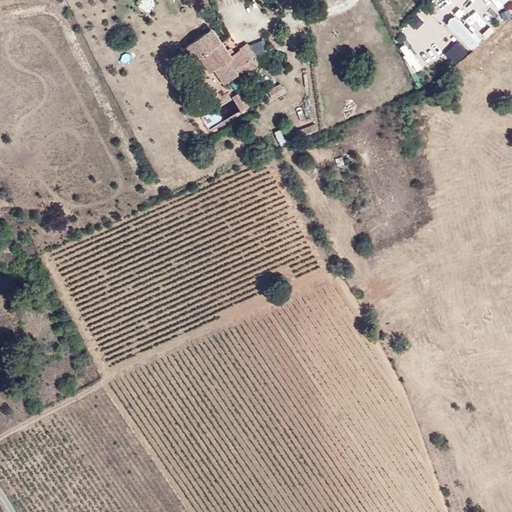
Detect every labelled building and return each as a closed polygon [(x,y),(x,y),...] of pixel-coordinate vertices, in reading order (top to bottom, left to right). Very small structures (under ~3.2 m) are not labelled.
[(500,12),(504,19),(511,15),(507,8),(500,12)] [(417,13),(408,20),(415,29),(424,22),(417,13)] [(207,59),(230,47),(238,62),(244,59),(228,32),(201,47),(207,59)] [(308,35),(299,36),(300,46),(309,45),(308,35)] [(443,53),(455,65),(468,52),(456,40),(443,53)] [(245,76),(270,62),(264,49),(254,54),(244,59),(238,62),(230,47),(207,59),(216,77),(221,74),(229,89),(246,79),(245,76)] [(121,53),(121,62),(130,63),(131,54),(121,53)] [(285,97),(278,86),(263,94),(270,106),(285,97)] [(246,111),(239,98),(228,104),(237,117),(246,111)] [(302,135),(317,130),(315,123),(300,128),(302,135)] [(309,134),(312,140),(325,134),(323,128),(309,134)]
